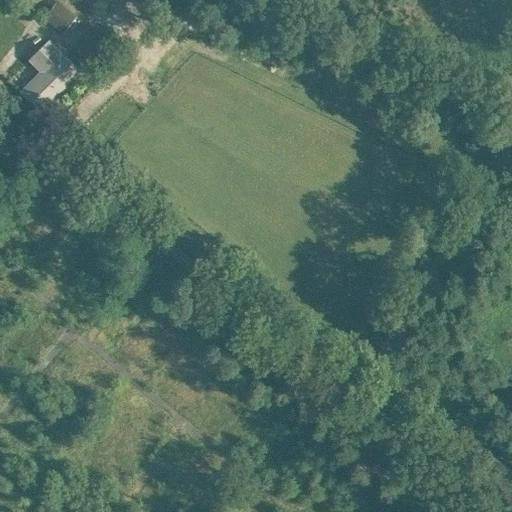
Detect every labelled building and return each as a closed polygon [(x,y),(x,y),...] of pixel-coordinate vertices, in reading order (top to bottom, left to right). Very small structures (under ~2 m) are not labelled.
[(58,2),(44,17),(62,33),(75,17),(58,2)] [(125,23),(115,32),(122,39),(132,31),(125,23)] [(90,50),(81,59),(90,68),(120,41),(105,24),(99,30),(97,27),(83,39),(85,42),(84,44),(90,50)] [(20,93),(40,114),(81,74),(48,41),(28,60),(40,73),(20,93)] [(18,240),(30,229),(20,216),(7,227),(18,240)] [(55,275),(80,246),(69,237),(44,266),(55,275)] [(94,300),(123,271),(109,257),(80,287),(94,300)] [(0,290),(19,307),(28,296),(0,272),(0,290)] [(157,362),(185,332),(166,314),(138,344),(157,362)] [(19,344),(30,352),(50,324),(40,317),(19,344)] [(167,375),(178,383),(203,346),(192,339),(167,375)] [(86,355),(76,367),(108,394),(118,382),(86,355)] [(140,361),(132,371),(148,383),(155,373),(140,361)] [(211,404),(232,376),(222,368),(200,396),(211,404)] [(271,417),(279,396),(254,387),(246,407),(271,417)] [(134,411),(141,399),(128,391),(121,403),(134,411)] [(67,393),(57,405),(93,434),(103,422),(67,393)] [(260,445),(269,455),(297,429),(287,419),(260,445)] [(143,451),(149,440),(120,421),(113,432),(143,451)] [(55,453),(62,444),(40,426),(33,435),(55,453)] [(75,450),(88,436),(78,427),(65,441),(75,450)] [(93,443),(84,454),(124,487),(133,476),(93,443)] [(333,458),(314,444),(299,465),(318,479),(333,458)] [(57,476),(76,456),(66,447),(47,467),(57,476)] [(215,480),(224,470),(206,453),(197,464),(215,480)] [(362,502),(385,506),(387,488),(365,485),(362,502)] [(0,494),(0,511),(14,511),(15,511),(0,494)] [(61,511),(83,511),(64,495),(54,506),(61,511)] [(244,511),(269,511),(251,500),(244,511)]
